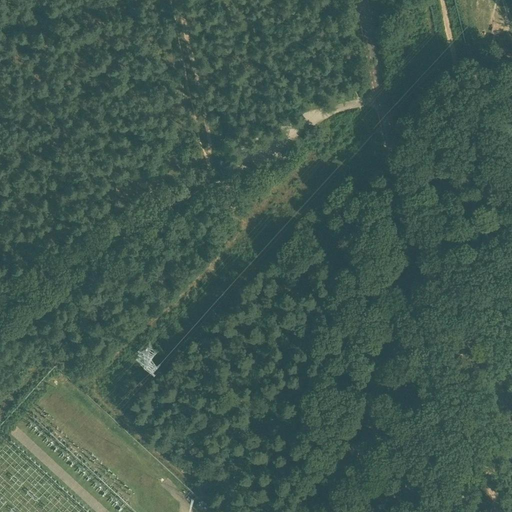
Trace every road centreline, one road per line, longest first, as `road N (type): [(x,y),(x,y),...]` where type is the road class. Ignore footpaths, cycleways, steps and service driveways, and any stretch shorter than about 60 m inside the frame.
road 1 (secondary): [(350,511),(408,247),(361,0)]
road 2 (track): [(0,299),(213,175),(179,0)]
road 3 (track): [(442,0),(503,262)]
road 4 (track): [(213,175),(329,111),(381,96)]
road 5 (unknown): [(457,332),(496,511)]
